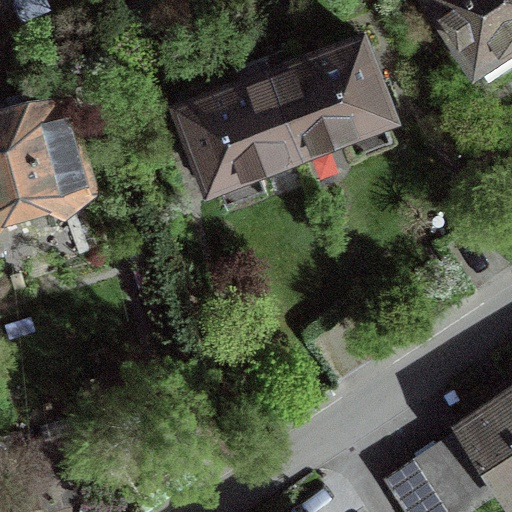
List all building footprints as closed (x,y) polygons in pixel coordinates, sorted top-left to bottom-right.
[(14,0),(21,18),(49,7),(46,0),(14,0)] [(511,0),(435,0),(485,77),(511,59),(511,0)] [(265,55),(270,69),(299,145),(343,128),(348,139),(352,151),(390,137),(381,113),(388,111),(360,35),(298,58),(292,44),(265,55)] [(255,161),(299,145),(270,69),(265,55),(238,66),(243,80),(181,103),(210,178),(218,176),(226,199),(264,185),(260,173),(255,161)] [(0,200),(43,189),(45,196),(58,198),(77,193),(87,184),(64,104),(12,118),(8,104),(0,106),(0,200)] [(416,460),(451,511),(458,511),(500,485),(509,498),(511,495),(511,386),(459,422),(463,428),(416,460)] [(44,507),(101,491),(83,428),(26,445),(44,507)] [(388,478),(410,511),(451,511),(416,460),(388,478)]
